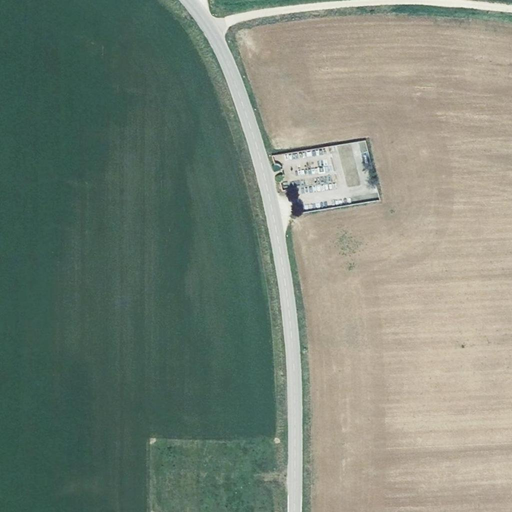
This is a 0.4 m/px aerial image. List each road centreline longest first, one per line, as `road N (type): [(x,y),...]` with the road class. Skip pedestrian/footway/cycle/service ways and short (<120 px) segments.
road 1 (unclassified): [(184,0),(222,53),(269,196),(294,369),(294,511)]
road 2 (track): [(511,8),(373,4),(205,26)]
